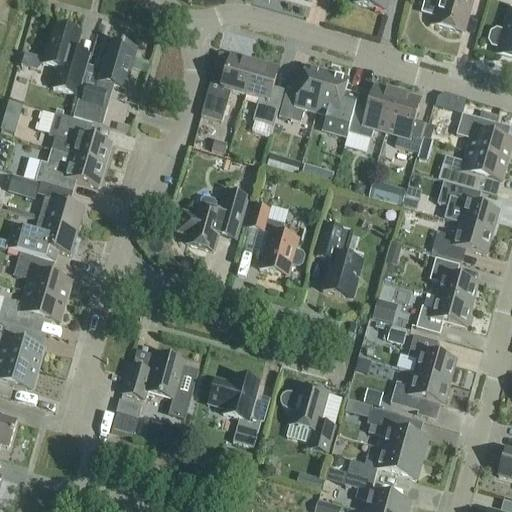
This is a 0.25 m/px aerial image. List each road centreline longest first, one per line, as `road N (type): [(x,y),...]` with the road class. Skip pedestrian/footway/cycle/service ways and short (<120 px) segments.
road 1 (residential): [(511,105),(247,16),(189,30)]
road 2 (residential): [(117,266),(88,371),(92,440),(85,459),(89,483),(102,497),(149,511)]
road 3 (residential): [(189,30),(191,109),(177,148),(137,193),(117,266)]
road 4 (residential): [(356,333),(117,266)]
road 5 (residential): [(454,511),(497,373),(511,283)]
